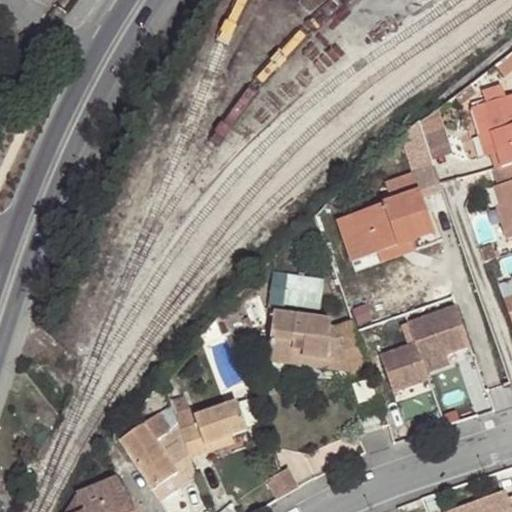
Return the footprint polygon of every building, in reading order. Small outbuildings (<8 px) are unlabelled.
[(511,67),(511,49),(497,59),(507,71),(511,67)] [(490,132),(500,166),(511,162),(511,93),(473,106),(481,134),(490,132)] [(495,168),(500,184),(506,202),(502,204),(496,205),(507,238),(511,236),(511,162),(500,166),(495,168)] [(445,187),(438,168),(387,187),(393,206),(352,220),(360,242),(347,247),(354,265),(378,256),(413,244),(416,253),(440,245),(425,201),(447,193),(445,187)] [(506,202),(500,184),(497,186),(502,204),(506,202)] [(352,220),(340,224),(347,247),(360,242),(352,220)] [(381,266),(416,253),(413,244),(378,256),(381,266)] [(272,273),(271,303),(323,305),(324,274),(272,273)] [(471,348),(457,309),(409,326),(416,345),(423,365),(447,357),(471,348)] [(297,354),(309,357),(345,363),(350,376),(351,378),(370,371),(367,364),(354,324),(335,331),(332,330),(333,323),(297,318),(277,315),(269,364),(293,368),(297,354)] [(232,337),(238,352),(253,347),(247,331),(232,337)] [(423,365),(416,345),(382,357),(394,393),(429,381),(426,375),(423,365)] [(301,369),(314,371),(350,376),(345,363),(309,357),(297,354),(293,368),(301,369)] [(447,357),(423,365),(426,375),(450,366),(447,357)] [(191,407),(174,413),(180,428),(187,450),(203,444),(201,437),(242,424),(234,400),(193,414),(191,407)] [(159,415),(121,441),(147,482),(171,466),(156,443),(172,434),(159,415)] [(187,450),(180,428),(172,434),(191,464),(192,463),(187,450)] [(171,466),(147,482),(152,490),(191,464),(172,434),(156,443),(171,466)] [(135,511),(117,480),(77,496),(66,511),(135,511)] [(502,489),(442,511),(511,511),(511,493),(505,496),(502,489)]
